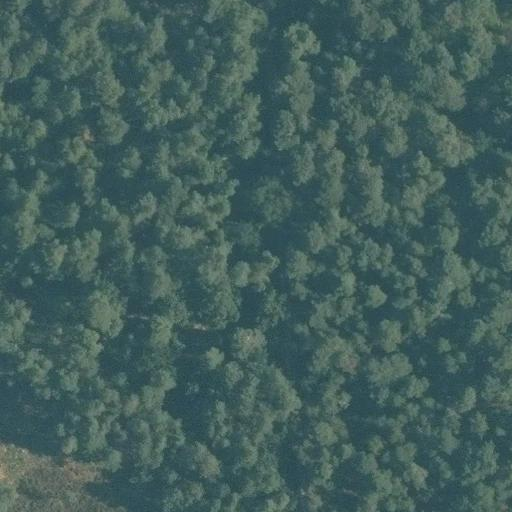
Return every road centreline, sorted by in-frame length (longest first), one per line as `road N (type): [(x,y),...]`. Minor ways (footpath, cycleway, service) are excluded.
road 1 (track): [(301,511),(259,0)]
road 2 (track): [(511,133),(259,2)]
